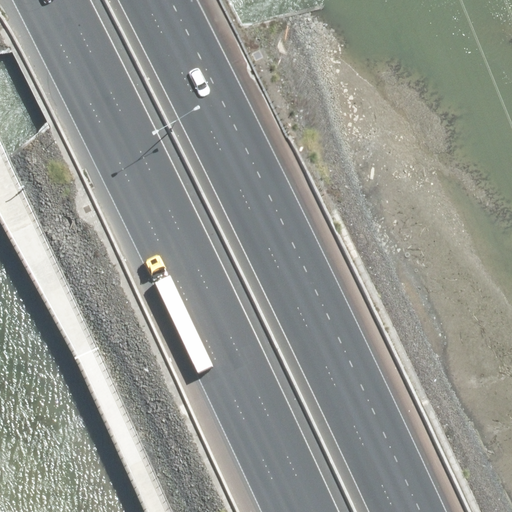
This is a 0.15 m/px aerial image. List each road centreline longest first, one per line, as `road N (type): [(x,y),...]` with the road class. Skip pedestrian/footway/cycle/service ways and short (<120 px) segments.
road 1 (motorway): [(292,511),(41,0)]
road 2 (motorway): [(154,0),(398,511)]
